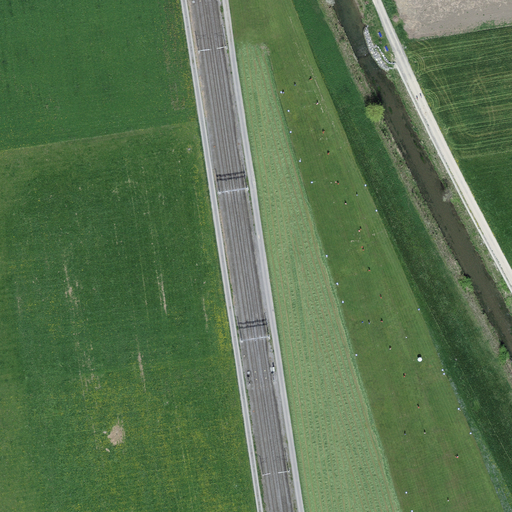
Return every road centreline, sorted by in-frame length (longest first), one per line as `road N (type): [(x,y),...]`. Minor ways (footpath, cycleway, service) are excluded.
road 1 (track): [(184,0),(261,511)]
road 2 (track): [(301,511),(224,0)]
road 3 (track): [(374,0),(511,277)]
